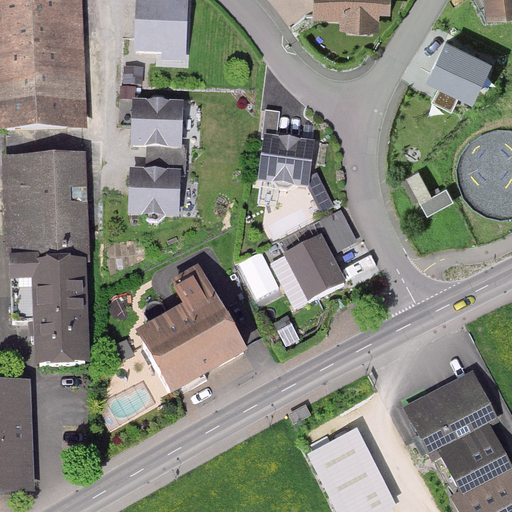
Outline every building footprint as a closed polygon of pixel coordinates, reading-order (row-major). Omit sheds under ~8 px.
[(0,0),(0,130),(87,127),(81,0),(0,0)] [(136,0),(134,51),(161,52),(161,60),(186,61),(188,0),(136,0)] [(391,0),(313,0),(313,20),(340,21),(340,32),(379,33),(380,16),(391,16),(391,0)] [(511,19),(511,0),(482,0),(486,23),(511,19)] [(493,65),(445,42),(425,84),(438,90),(458,100),(473,107),(493,65)] [(124,65),(123,83),(143,84),(144,66),(124,65)] [(135,86),(120,86),(120,97),(135,97),(135,86)] [(458,100),(438,90),(431,103),(452,113),(458,100)] [(133,99),(131,145),(146,146),(183,147),(183,144),(184,100),(166,100),(163,95),(153,95),(150,99),(133,99)] [(265,133),(277,135),(280,111),(265,109),(261,139),(264,139),(265,133)] [(277,135),(265,133),(264,139),(258,180),(262,180),(273,182),(277,188),(280,188),(287,189),(294,184),(308,186),(309,186),(310,176),(316,140),(277,135)] [(183,147),(146,146),(145,167),(182,168),(182,175),(186,175),(187,144),(183,144),(183,147)] [(86,151),(2,155),(6,253),(10,253),(13,321),(28,321),(33,320),(34,335),(35,365),(91,362),(87,262),(91,262),(86,151)] [(165,215),(180,216),(182,175),(182,168),(145,167),(131,166),(129,214),(144,215),(148,220),(159,220),(165,215)] [(317,172),(310,176),(309,186),(308,186),(321,213),(335,206),(317,172)] [(432,198),(418,174),(407,180),(421,204),(432,198)] [(273,182),(262,180),(258,205),(277,207),(280,188),(277,188),(273,182)] [(451,201),(445,190),(432,198),(421,204),(428,215),(451,201)] [(341,210),(317,222),(334,254),(358,242),(341,210)] [(317,222),(278,242),(308,302),(348,282),(334,254),(317,222)] [(135,329),(172,392),(247,348),(198,264),(170,280),(183,302),(135,329)] [(135,355),(127,339),(111,347),(119,363),(135,355)] [(474,370),(404,407),(433,462),(441,457),(494,430),(503,426),(474,370)] [(0,379),(0,491),(35,491),(31,379),(0,379)] [(311,415),(306,405),(288,414),(293,424),(311,415)] [(357,428),(306,454),(336,511),(393,511),(391,508),(397,505),(357,428)] [(441,457),(460,493),(511,465),(511,463),(494,430),(441,457)] [(451,497),(459,511),(511,511),(511,465),(460,493),(451,497)]
